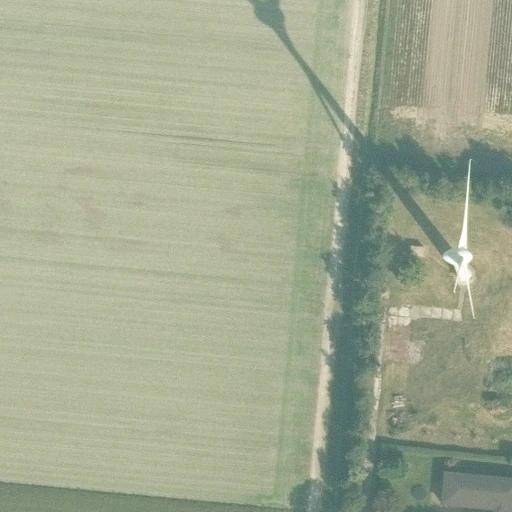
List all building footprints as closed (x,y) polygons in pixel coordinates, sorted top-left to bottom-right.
[(399,244),(398,257),(413,258),(414,245),(399,244)] [(455,263),(440,267),(443,285),(459,282),(455,263)] [(463,280),(464,280),(465,280),(466,280),(467,280),(467,279),(468,279),(468,278),(469,278),(469,277),(469,276),(470,276),(470,275),(470,274),(470,273),(469,272),(469,271),(468,270),(467,269),(466,269),(465,269),(465,268),(464,268),(463,268),(462,268),(462,269),(461,269),(460,269),(460,270),(459,270),(459,271),(458,272),(458,273),(458,274),(458,275),(458,276),(458,277),(459,277),(459,278),(460,279),(461,280),(462,280),(463,280)] [(389,431),(388,446),(503,454),(505,425),(427,419),(426,433),(389,431)] [(511,511),(511,479),(446,473),(443,506),(495,511),(511,511)]
